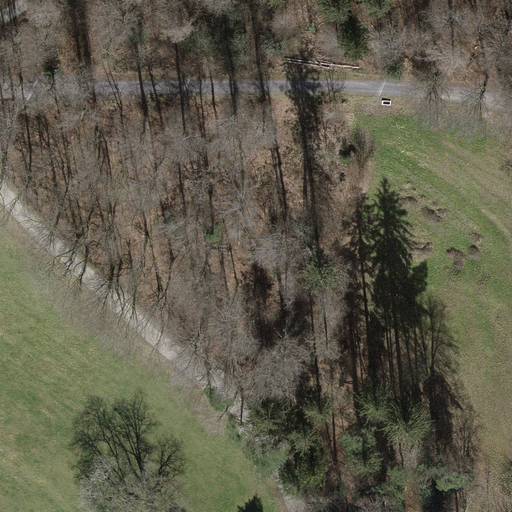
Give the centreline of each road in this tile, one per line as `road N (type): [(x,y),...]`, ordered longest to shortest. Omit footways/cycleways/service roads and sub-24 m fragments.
road 1 (track): [(511,111),(383,90),(0,92)]
road 2 (track): [(298,511),(284,461),(258,425),(0,188)]
